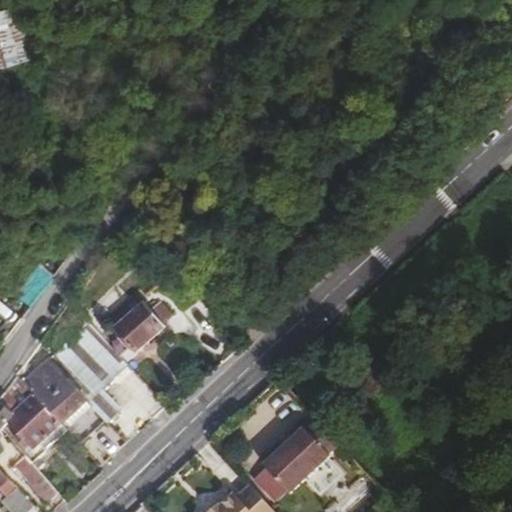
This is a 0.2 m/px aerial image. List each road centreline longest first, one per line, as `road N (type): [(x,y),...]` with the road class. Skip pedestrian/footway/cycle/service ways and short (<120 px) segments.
road 1 (secondary): [(511,127),(137,474)]
road 2 (unclassified): [(0,378),(263,0)]
